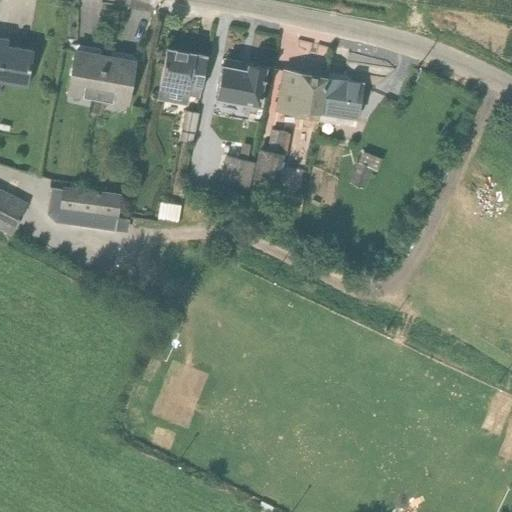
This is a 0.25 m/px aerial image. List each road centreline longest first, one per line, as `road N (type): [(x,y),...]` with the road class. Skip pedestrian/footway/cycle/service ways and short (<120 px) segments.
road 1 (track): [(39,224),(98,242),(251,238),(334,283),(390,284),(410,274),(497,79)]
road 2 (tertiary): [(202,0),(409,45),(511,88)]
